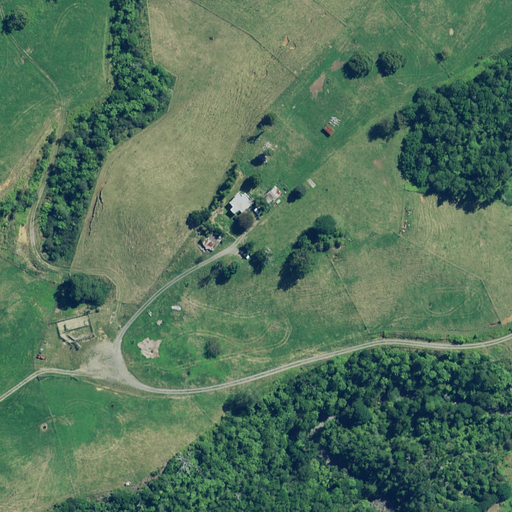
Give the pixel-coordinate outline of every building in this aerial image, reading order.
[(468,67),(464,61),(458,66),(462,72),(468,67)] [(329,79),(321,72),(289,106),(297,114),(329,79)] [(350,97),(332,81),(299,118),(316,134),(350,97)] [(335,130),(328,123),(324,128),(332,135),(335,130)] [(310,168),(301,158),(293,166),(302,176),(310,168)] [(265,195),(272,203),(282,193),(275,186),(265,195)] [(255,201),(243,189),(230,202),(235,206),(232,209),(236,213),(240,209),(243,212),(255,201)] [(495,511),(500,510),(496,502),(486,507),(488,511),(495,511)]
